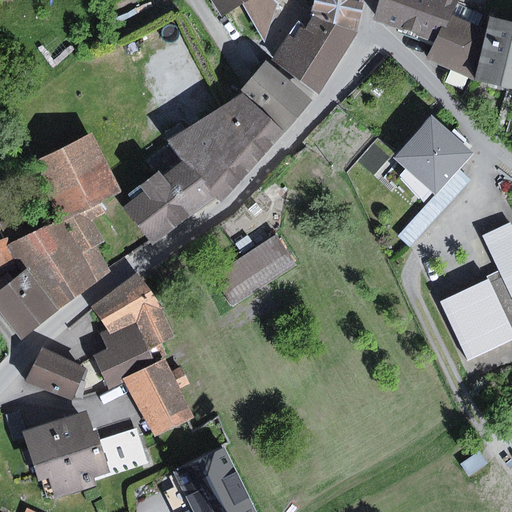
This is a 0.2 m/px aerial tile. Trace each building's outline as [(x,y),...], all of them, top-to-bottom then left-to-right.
[(210,0),(222,18),(245,4),(265,44),(280,4),(276,1),(275,0),(210,0)] [(314,0),(312,17),(358,32),(364,0),(314,0)] [(379,0),(374,22),(435,42),(449,14),(456,0),(379,0)] [(457,0),(483,9),(486,0),(457,0)] [(488,30),(449,14),(435,42),(427,59),(476,81),(488,30)] [(299,24),(290,36),(339,64),(358,32),(312,17),(307,28),(299,24)] [(511,22),(490,17),(488,30),(476,81),(511,90),(511,22)] [(288,34),(272,58),(319,95),(339,64),(290,36),(288,34)] [(313,101),(267,61),(242,95),(287,132),(313,101)] [(242,95),(169,142),(216,199),(221,204),(287,132),(242,95)] [(451,133),(433,116),(395,159),(436,196),(474,153),(463,144),(467,140),(455,129),(451,133)] [(93,134),(33,164),(63,219),(99,282),(110,270),(97,247),(105,242),(94,220),(107,213),(102,202),(122,192),(93,134)] [(133,202),(125,208),(154,245),(216,199),(169,142),(146,160),(156,175),(128,195),(133,202)] [(461,170),(399,237),(410,247),(471,180),(461,170)] [(13,197),(20,212),(31,207),(25,192),(13,197)] [(5,222),(0,223),(0,241),(9,238),(11,244),(31,234),(20,212),(5,222)] [(31,234),(11,244),(14,255),(27,271),(60,311),(99,282),(63,219),(31,234)] [(501,274),(440,301),(468,362),(511,341),(511,222),(483,235),(501,274)] [(276,234),(214,276),(235,307),(297,265),(276,234)] [(0,270),(17,266),(14,255),(11,244),(9,238),(0,241),(0,270)] [(27,271),(0,291),(0,315),(22,340),(60,311),(27,271)] [(138,274),(93,308),(110,335),(136,323),(150,349),(174,337),(163,308),(138,274)] [(109,351),(95,357),(109,390),(125,382),(158,366),(150,349),(136,323),(110,335),(103,338),(109,351)] [(87,369),(45,348),(26,381),(72,400),(87,369)] [(158,366),(125,382),(155,437),(194,417),(180,389),(191,384),(182,368),(172,372),(167,362),(158,366)] [(21,410),(6,415),(12,434),(27,430),(21,410)] [(89,414),(24,431),(45,501),(98,487),(95,478),(110,472),(99,441),(89,414)] [(138,429),(99,441),(110,472),(112,475),(149,463),(138,429)] [(191,510),(241,485),(223,448),(172,474),(191,510)] [(480,451),(461,464),(469,477),(489,464),(480,451)] [(191,511),(254,511),(241,485),(191,510),(191,511)]
